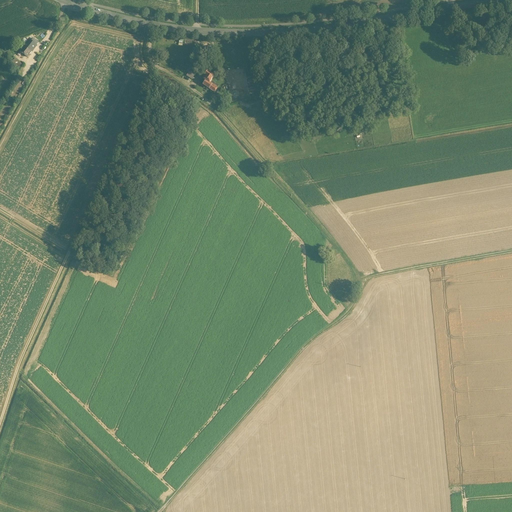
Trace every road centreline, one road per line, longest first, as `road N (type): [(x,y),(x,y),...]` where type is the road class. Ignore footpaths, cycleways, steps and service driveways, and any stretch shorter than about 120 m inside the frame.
road 1 (track): [(149,26),(154,66),(211,104),(360,280),(511,251)]
road 2 (secondary): [(61,0),(149,26),(232,34),(314,30),(495,0)]
road 3 (track): [(0,415),(154,66)]
road 4 (track): [(360,280),(353,308),(306,344),(160,511)]
